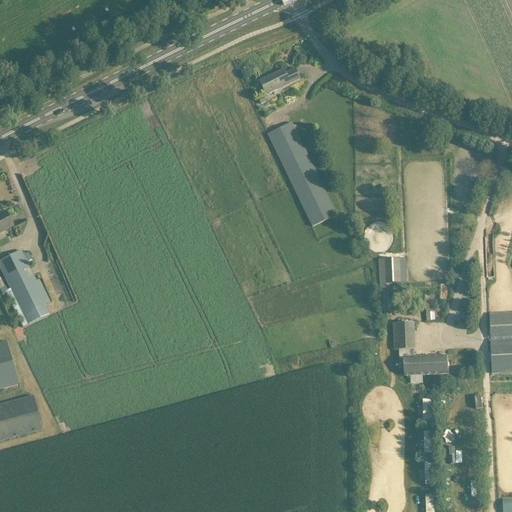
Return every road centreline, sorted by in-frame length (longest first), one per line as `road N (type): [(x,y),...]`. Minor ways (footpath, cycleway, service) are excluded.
road 1 (primary): [(0,138),(282,0)]
road 2 (unclassified): [(511,141),(342,74),(289,0)]
road 3 (unknown): [(478,231),(443,329),(481,339),(480,296)]
